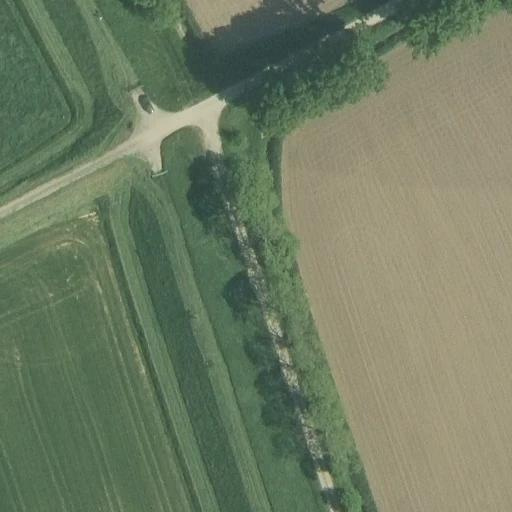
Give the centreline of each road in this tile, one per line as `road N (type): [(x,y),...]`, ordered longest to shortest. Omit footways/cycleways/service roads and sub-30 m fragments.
road 1 (track): [(333,511),(201,112)]
road 2 (track): [(149,139),(269,511)]
road 3 (track): [(149,139),(409,0)]
road 4 (track): [(0,216),(149,139)]
road 5 (track): [(87,0),(134,88),(149,139)]
